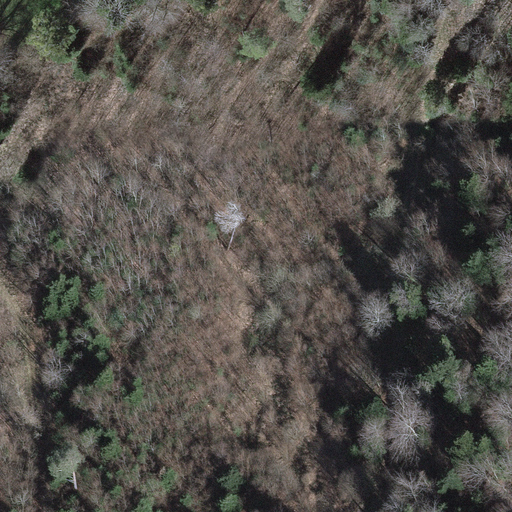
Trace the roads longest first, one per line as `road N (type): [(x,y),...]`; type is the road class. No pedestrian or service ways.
road 1 (track): [(39,511),(31,356),(0,286)]
road 2 (track): [(511,401),(380,502)]
